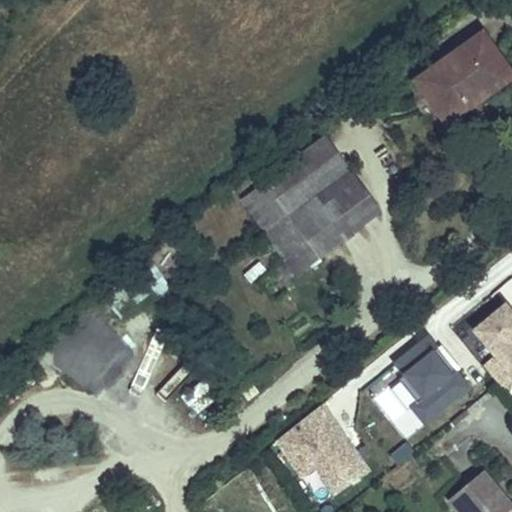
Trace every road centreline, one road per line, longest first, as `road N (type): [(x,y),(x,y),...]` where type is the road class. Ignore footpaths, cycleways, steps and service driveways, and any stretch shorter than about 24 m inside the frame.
road 1 (unknown): [(511,239),(186,485)]
road 2 (unknown): [(347,144),(426,243),(445,249),(511,213)]
